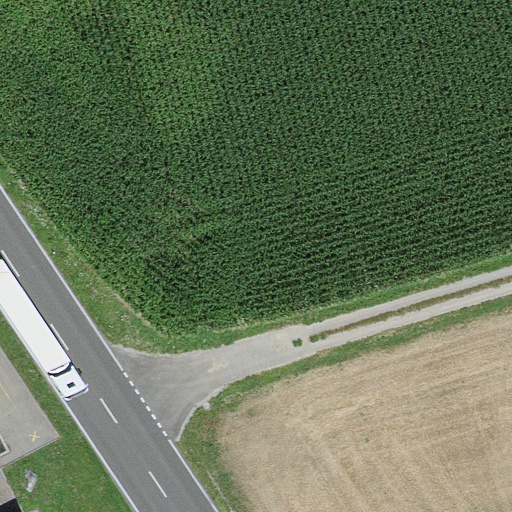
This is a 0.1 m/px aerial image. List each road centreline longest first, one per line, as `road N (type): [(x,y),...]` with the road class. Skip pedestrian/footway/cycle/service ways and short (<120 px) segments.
road 1 (track): [(113,408),(511,285)]
road 2 (primary): [(0,239),(182,511)]
